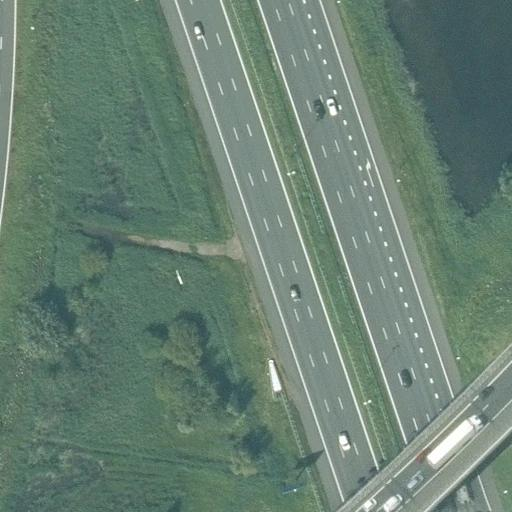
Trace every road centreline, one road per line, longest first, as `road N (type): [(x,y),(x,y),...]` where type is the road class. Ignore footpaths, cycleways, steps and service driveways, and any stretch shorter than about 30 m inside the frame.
road 1 (motorway): [(191,0),(365,511)]
road 2 (motorway): [(449,511),(278,0)]
road 3 (motorway): [(394,511),(511,395)]
